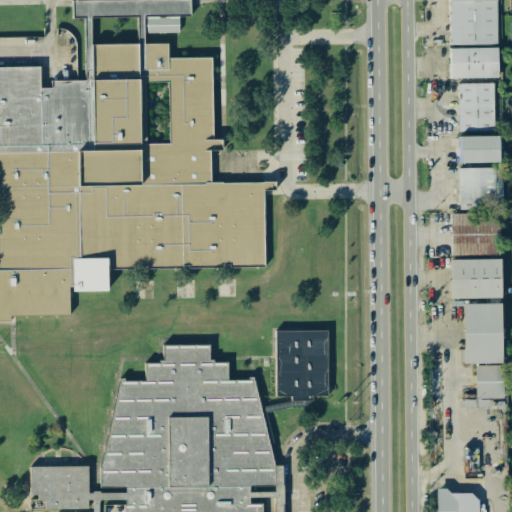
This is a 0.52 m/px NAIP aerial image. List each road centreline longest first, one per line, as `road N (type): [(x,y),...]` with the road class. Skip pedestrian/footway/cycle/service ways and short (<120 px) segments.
road 1 (secondary): [(374,0),(379,511)]
road 2 (secondary): [(409,511),(406,0)]
